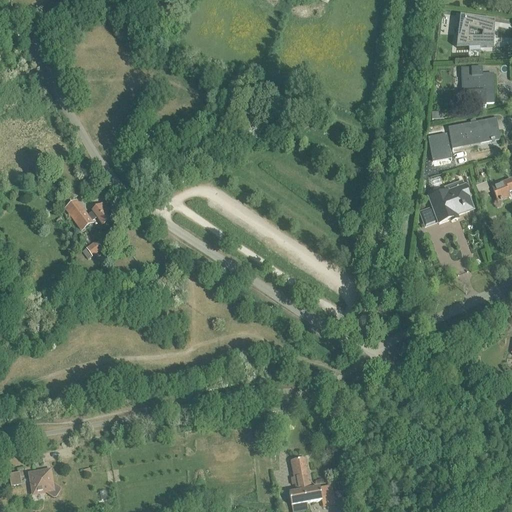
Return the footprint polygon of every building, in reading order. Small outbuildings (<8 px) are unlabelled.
[(459,17),(456,48),(493,47),(494,22),(459,17)] [(494,105),(493,76),(482,76),(482,70),(461,70),(463,110),(486,109),(485,105),(494,105)] [(30,124),(36,133),(49,126),(43,116),(30,124)] [(11,123),(14,128),(3,134),(8,143),(26,133),(18,119),(11,123)] [(449,130),(454,152),(501,142),(496,120),(449,130)] [(62,143),(27,161),(32,172),(68,153),(62,143)] [(510,198),(508,193),(511,191),(511,181),(511,180),(492,187),(498,203),(510,198)] [(477,187),(479,193),(489,189),(486,183),(477,187)] [(433,210),(419,214),(425,229),(438,224),(438,226),(444,224),(450,221),(456,219),(456,217),(464,214),(462,209),(470,206),(467,199),(469,198),(465,188),(456,192),(454,186),(445,190),(446,194),(429,200),(433,210)] [(103,204),(91,213),(92,213),(87,217),(76,202),(64,211),(82,234),(94,226),(92,223),(97,220),(102,227),(110,221),(105,214),(109,212),(103,204)] [(87,261),(92,258),(102,250),(96,242),(86,250),(86,251),(82,254),(87,261)] [(85,465),(95,462),(91,445),(78,448),(80,457),(83,456),(85,465)] [(32,459),(31,459),(32,464),(39,463),(39,465),(43,464),(41,453),(31,455),(32,459)] [(295,494),(288,495),(290,508),(321,502),(319,489),(310,491),(305,460),(290,463),(295,494)] [(60,493),(60,490),(53,485),(51,486),(49,474),(31,477),(34,495),(46,493),(47,495),(53,500),(56,499),(60,493)] [(10,477),(12,488),(20,486),(19,476),(10,477)] [(335,511),(349,511),(345,511),(342,492),(332,494),(335,511)]
